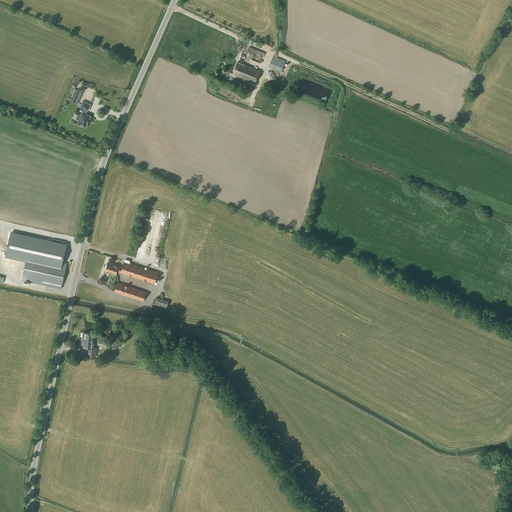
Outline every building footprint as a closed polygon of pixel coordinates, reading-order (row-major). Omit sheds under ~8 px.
[(273,43),(263,38),(261,45),(270,49),(273,43)] [(241,56),(245,57),(261,64),(265,53),(245,45),(241,56)] [(273,56),(269,67),(282,72),(286,61),(273,56)] [(245,65),(237,62),(232,74),(255,83),(260,71),(245,65)] [(77,104),(83,93),(76,90),(71,101),(77,104)] [(86,127),(91,116),(86,114),(87,113),(86,113),(88,110),(91,105),(83,102),(81,107),(85,109),(77,124),(81,126),(81,125),(86,127)] [(21,280),(52,287),(61,289),(67,264),(58,262),(27,255),(21,280)] [(123,267),(121,272),(154,283),(158,273),(129,264),(130,261),(125,260),(123,267)] [(108,263),(105,270),(110,272),(109,273),(116,275),(117,271),(121,272),(123,267),(113,264),(112,265),(108,263)] [(115,292),(143,301),(146,292),(118,283),(115,292)] [(93,334),(89,334),(83,333),(83,339),(84,339),(83,347),(89,348),(88,356),(95,357),(96,348),(93,348),(94,342),(93,342),(93,334)]
